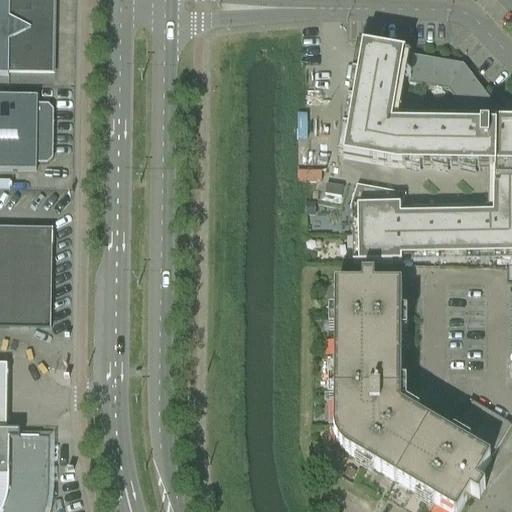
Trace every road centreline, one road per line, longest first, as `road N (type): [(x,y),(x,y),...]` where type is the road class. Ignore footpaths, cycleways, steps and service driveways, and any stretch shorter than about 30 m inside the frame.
road 1 (tertiary): [(119,2),(114,377),(131,511)]
road 2 (tertiary): [(177,511),(161,459),(158,364),(167,5)]
road 3 (residential): [(511,58),(465,13),(337,9)]
road 4 (residential): [(167,5),(337,9)]
